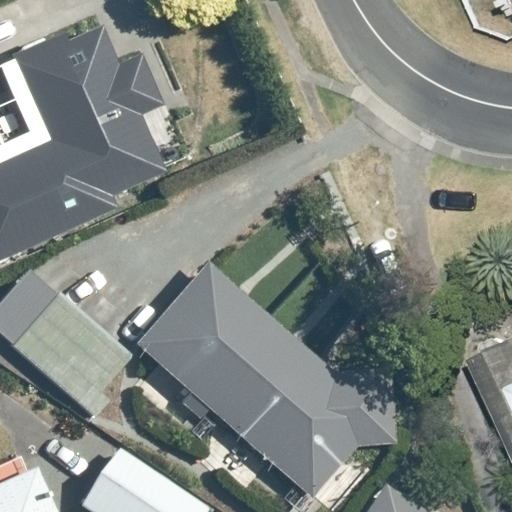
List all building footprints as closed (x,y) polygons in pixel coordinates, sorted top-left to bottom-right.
[(48,144),(9,160),(45,242),(116,211),(110,199),(165,176),(140,118),(162,109),(139,54),(114,65),(99,30),(65,44),(62,36),(11,58),(48,144)] [(332,375),(205,265),(134,346),(310,499),(355,449),(395,446),(390,371),(332,375)] [(127,357),(23,272),(0,300),(0,338),(85,408),(127,357)] [(511,344),(479,359),(511,430),(511,344)] [(207,511),(208,510),(118,450),(93,477),(79,510),(82,511),(207,511)] [(0,511),(53,511),(34,469),(0,484),(0,511)] [(421,511),(382,487),(365,511),(421,511)]
